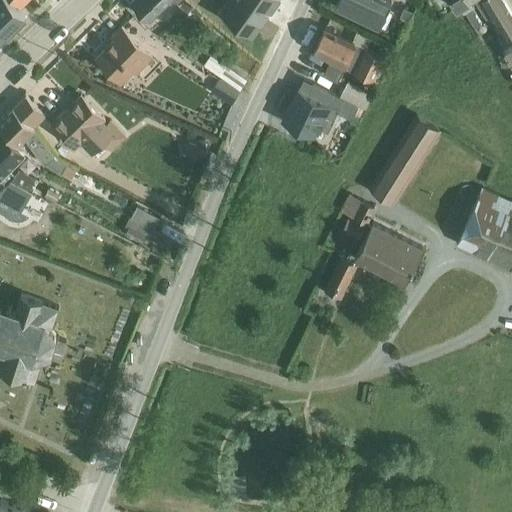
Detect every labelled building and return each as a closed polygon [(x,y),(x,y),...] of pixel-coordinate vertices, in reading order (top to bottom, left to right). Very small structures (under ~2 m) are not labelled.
[(0,0),(0,39),(7,33),(8,34),(11,32),(10,31),(13,27),(15,29),(27,17),(11,0),(0,0)] [(133,0),(132,1),(151,20),(171,0),(174,0),(178,3),(180,0),(133,0)] [(183,0),(180,4),(187,11),(184,15),(228,53),(236,45),(183,0)] [(338,0),(336,6),(379,26),(392,1),(389,0),(338,0)] [(451,0),(457,9),(471,0),(451,0)] [(511,11),(505,0),(477,0),(486,16),(494,12),(498,20),(499,19),(511,38),(511,11)] [(115,37),(97,56),(123,81),(134,70),(137,72),(154,55),(123,24),(122,25),(112,35),(115,37)] [(315,50),(314,52),(331,60),(324,74),(338,81),(345,67),(375,83),(385,57),(326,27),(325,29),(329,31),(319,52),(315,50)] [(325,29),(315,50),(319,52),(329,31),(325,29)] [(506,57),(500,60),(509,72),(511,71),(511,70),(511,45),(503,51),(506,57)] [(210,55),(204,65),(241,88),(247,78),(210,55)] [(304,77),(299,88),(340,108),(339,111),(357,120),(364,106),(345,96),(304,77)] [(220,78),(212,90),(233,103),(240,91),(220,78)] [(299,88),(283,120),(315,136),(319,127),(328,131),(339,111),(340,108),(299,88)] [(27,93),(14,106),(33,129),(47,114),(27,93)] [(64,109),(50,123),(74,148),(81,142),(92,154),(102,143),(112,150),(127,135),(112,118),(107,122),(104,119),(107,117),(85,95),(67,112),(64,109)] [(14,106),(0,119),(0,125),(3,129),(18,145),(25,137),(44,164),(45,163),(72,177),(76,168),(67,163),(57,158),(33,129),(14,106)] [(416,113),(372,186),(394,202),(440,128),(416,113)] [(3,129),(0,131),(0,176),(7,183),(11,178),(33,189),(39,179),(20,168),(15,173),(10,169),(26,153),(18,145),(3,129)] [(205,139),(186,140),(188,158),(207,156),(205,139)] [(7,183),(0,191),(0,198),(23,211),(30,197),(40,202),(44,195),(33,189),(11,178),(7,183)] [(511,199),(484,187),(457,243),(511,268),(511,199)] [(349,192),(340,209),(356,216),(364,200),(349,192)] [(364,200),(356,216),(367,222),(376,205),(364,200)] [(137,204),(131,217),(153,230),(160,215),(137,204)] [(129,226),(125,233),(144,242),(145,241),(152,246),(154,242),(169,250),(174,241),(153,230),(131,217),(130,217),(126,225),(129,226)] [(348,217),(341,231),(359,238),(365,225),(348,217)] [(374,221),(355,257),(364,262),(405,283),(409,275),(418,280),(426,264),(417,260),(424,246),(374,221)] [(341,254),(325,288),(342,296),(358,263),(341,254)] [(0,304),(0,348),(4,350),(0,359),(0,368),(35,381),(42,358),(52,355),(61,358),(68,338),(58,335),(51,328),(59,306),(22,293),(16,310),(0,304)] [(0,511),(32,511),(0,496),(0,511)]
